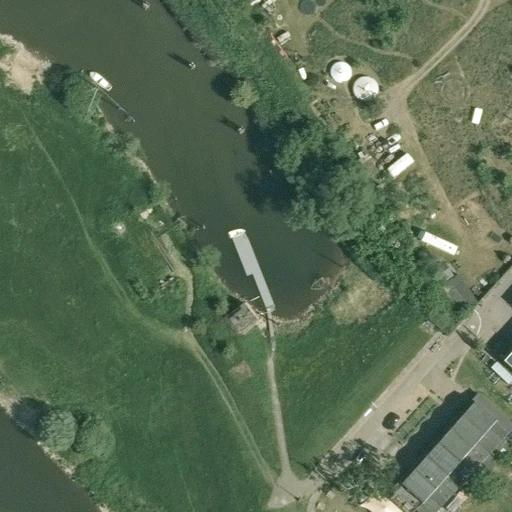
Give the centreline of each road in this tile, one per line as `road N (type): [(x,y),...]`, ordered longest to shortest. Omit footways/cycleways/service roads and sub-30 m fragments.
road 1 (residential): [(293,493),(348,451),(511,282)]
road 2 (track): [(265,327),(293,493)]
